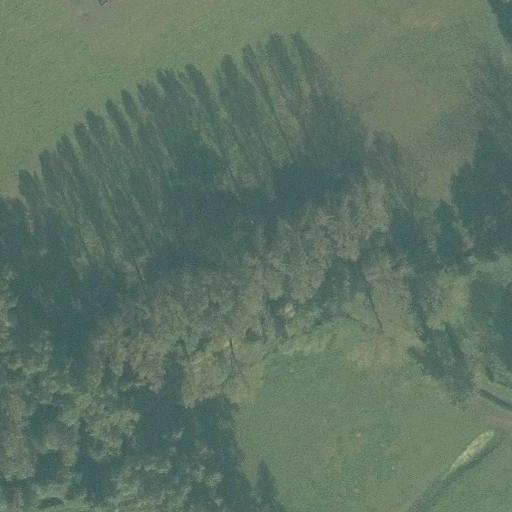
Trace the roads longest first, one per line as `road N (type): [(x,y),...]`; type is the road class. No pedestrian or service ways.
road 1 (track): [(121,421),(209,354),(361,274),(459,248),(511,221)]
road 2 (track): [(0,325),(121,421)]
